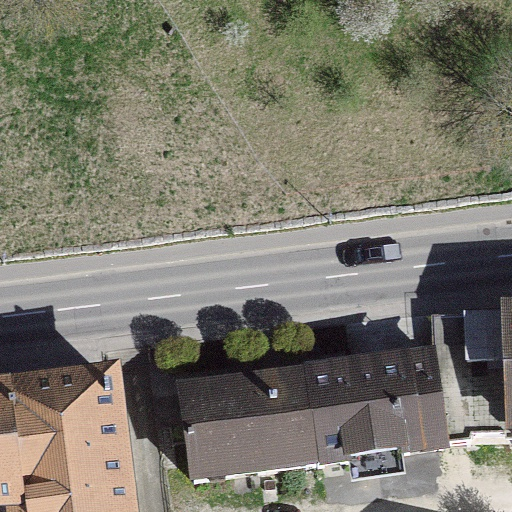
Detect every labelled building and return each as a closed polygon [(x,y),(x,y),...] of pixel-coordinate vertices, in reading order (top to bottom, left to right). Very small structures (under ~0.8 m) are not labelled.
[(511,318),(433,321),(439,358),(430,360),(442,449),(469,447),(471,440),(511,439),(511,318)] [(442,449),(430,360),(301,378),(313,469),(442,449)] [(180,394),(193,484),(313,469),(301,378),(180,394)] [(125,511),(110,383),(3,396),(13,511),(125,511)] [(0,511),(13,511),(3,396),(0,396),(0,511)]
